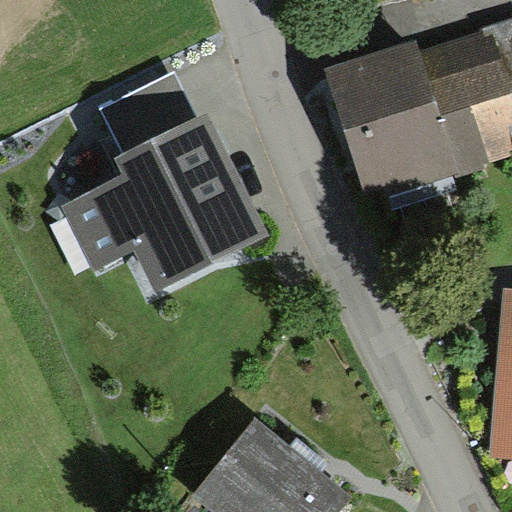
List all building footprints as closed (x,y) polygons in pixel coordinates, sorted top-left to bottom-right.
[(511,149),(511,21),(421,51),(417,40),(331,68),(373,195),(511,149)] [(105,108),(128,153),(198,117),(175,73),(105,108)] [(270,236),(207,112),(198,117),(128,153),(116,159),(124,174),(62,206),(97,275),(132,257),(152,296),(270,236)] [(511,293),(504,293),(493,456),(511,457),(511,293)] [(193,492),(217,511),(339,511),(353,495),(256,416),(193,492)]
